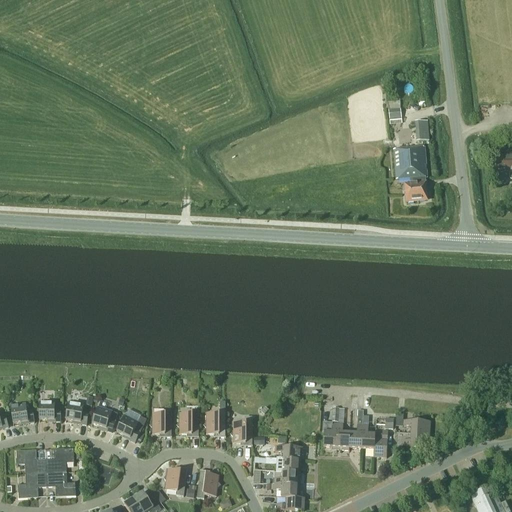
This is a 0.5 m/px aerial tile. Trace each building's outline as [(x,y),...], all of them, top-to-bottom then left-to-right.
[(400,109),(388,110),(389,119),(401,118),(400,109)] [(428,122),(415,123),(416,143),(429,142),(428,122)] [(405,205),(428,203),(427,183),(426,183),(426,179),(428,179),(425,148),(394,150),(396,180),(410,179),(410,184),(403,185),(405,205)] [(511,151),(508,152),(508,154),(507,154),(507,158),(494,159),(494,174),(508,173),(509,180),(510,182),(511,181),(511,151)] [(325,399),(324,408),(334,408),(334,399),(325,399)] [(54,423),(61,423),(61,411),(54,411),(55,403),(39,403),(39,421),(54,421),(54,423)] [(84,406),(69,403),(66,421),(80,424),(80,426),(86,427),(89,414),(82,413),(84,406)] [(27,423),(28,425),(34,424),(33,412),(26,413),(25,405),(10,407),(13,425),(27,423)] [(112,434),(118,415),(98,408),(92,426),(106,430),(105,432),(112,434)] [(468,409),(453,408),(453,415),(453,418),(467,418),(467,415),(468,415),(468,409)] [(153,415),(153,423),(149,427),(152,430),(153,436),(159,436),(159,439),(172,439),(172,438),(171,438),(171,411),(164,411),(164,415),(153,415)] [(179,415),(179,423),(176,427),(179,430),(179,436),(186,436),(186,439),(199,439),(199,438),(198,438),(198,411),(191,411),(191,415),(179,415)] [(206,415),(206,423),(203,427),(206,430),(206,436),(213,436),(213,439),(226,439),(226,438),(225,438),(225,411),(218,411),(218,415),(206,415)] [(2,431),(8,429),(5,417),(0,418),(0,429),(1,429),(2,431)] [(135,444),(147,421),(140,418),(138,423),(125,417),(117,433),(130,440),(129,441),(135,444)] [(233,424),(233,432),(230,435),(233,439),(233,445),(240,445),(240,448),(252,448),(252,447),(252,418),(245,418),(245,424),(233,424)] [(393,420),(385,419),(385,430),(393,430),(393,420)] [(411,428),(411,434),(430,435),(430,423),(403,421),(403,427),(411,428)] [(323,448),(336,449),(337,425),(332,425),(332,424),(323,423),(322,433),(324,433),(323,448)] [(349,452),(349,449),(350,434),(343,434),(344,426),(337,425),(336,449),(336,451),(349,452)] [(357,435),(350,434),(349,449),(361,450),(363,427),(357,426),(357,435)] [(361,450),(374,451),(374,436),(368,435),(368,427),(363,427),(361,450)] [(374,436),(374,451),(373,459),(386,459),(388,433),(382,432),(382,435),(375,435),(375,436),(374,436)] [(411,434),(411,440),(411,441),(402,441),(402,447),(429,448),(430,435),(411,434)] [(270,446),(270,437),(264,437),(264,439),(254,439),(254,446),(270,446)] [(281,437),(280,446),(288,447),(289,437),(281,437)] [(275,447),(275,453),(283,454),(283,460),(283,461),(298,461),(298,462),(302,462),(302,449),(275,447)] [(54,461),(45,462),(46,475),(67,474),(66,464),(74,464),(73,450),(54,451),(54,461)] [(46,475),(45,462),(36,462),(36,452),(16,453),(17,466),(25,466),(25,476),(46,475)] [(276,473),(282,473),(298,474),(298,462),(298,461),(283,461),(283,460),(265,459),(265,466),(276,466),(276,473)] [(183,498),(187,471),(188,470),(175,469),(175,472),(168,471),(167,477),(164,480),(166,482),(165,491),(177,493),(176,497),(183,498)] [(200,472),(197,499),(204,500),(204,497),(216,498),(217,489),(220,487),(218,484),(219,477),(212,477),(212,473),(200,472)] [(300,474),(298,474),(282,473),(282,480),(273,480),(273,485),(297,486),(297,487),(299,487),(300,474)] [(56,499),(75,498),(75,484),(67,485),(67,474),(46,475),(46,489),(55,488),(56,499)] [(46,489),(46,475),(25,476),(26,487),(18,487),(18,500),(38,499),(38,489),(46,489)] [(281,499),(286,499),(286,498),(296,499),(297,487),(297,486),(273,485),(273,491),(281,492),(281,499)] [(509,511),(505,502),(500,505),(492,487),(470,497),(476,511),(509,511)] [(195,491),(187,490),(186,499),(194,500),(195,491)] [(143,494),(134,500),(141,511),(159,511),(161,511),(155,500),(149,504),(143,494)] [(303,511),(304,499),(296,499),(286,498),(286,499),(285,506),(277,505),(277,506),(271,506),(270,511),(276,511),(277,511),(297,511),(303,511)] [(141,511),(134,500),(124,506),(128,511),(141,511)] [(232,501),(223,504),(225,509),(234,506),(232,501)]
